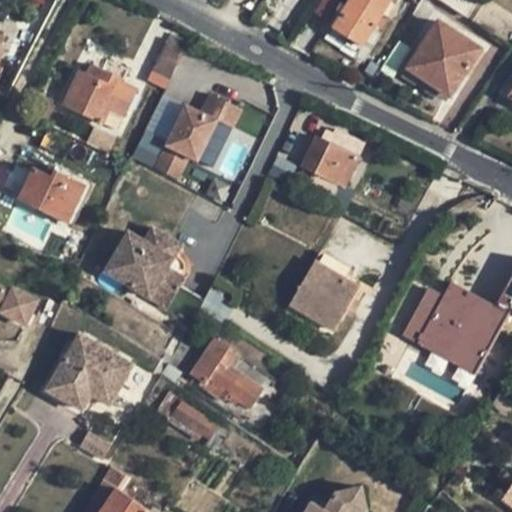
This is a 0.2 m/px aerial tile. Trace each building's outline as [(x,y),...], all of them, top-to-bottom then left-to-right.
[(394,1),(391,0),(350,0),(334,26),(366,47),(394,1)] [(478,0),(444,0),(468,16),(478,0)] [(511,50),(511,16),(489,1),(476,21),(495,34),(493,38),(511,50)] [(481,49),(441,23),(410,69),(452,95),(481,49)] [(185,45),(168,36),(152,71),(168,78),(185,45)] [(92,64),(88,75),(100,81),(105,71),(92,64)] [(138,88),(105,71),(100,81),(88,75),(82,72),(65,105),(118,131),(138,88)] [(134,161),(181,179),(188,160),(215,170),(241,104),(207,91),(200,109),(160,94),(134,161)] [(32,112),(49,120),(54,110),(57,103),(41,95),(32,112)] [(60,113),(54,110),(49,120),(56,123),(60,113)] [(297,181),(309,187),(316,174),(339,185),(346,188),(365,148),(334,132),(330,141),(320,137),(297,181)] [(54,178),(36,170),(22,199),(69,222),(87,187),(57,172),(54,178)] [(332,198),(339,185),(316,174),(309,187),(332,198)] [(89,238),(57,223),(50,236),(83,252),(89,238)] [(145,245),(173,260),(181,247),(153,232),(145,245)] [(130,236),(108,275),(168,310),(178,292),(185,281),(167,271),(173,260),(145,245),(130,236)] [(320,254),(316,262),(346,279),(351,271),(320,254)] [(346,279),(316,262),(290,304),(335,331),(360,288),(346,279)] [(452,282),(446,293),(487,315),(493,304),(452,282)] [(14,292),(0,284),(0,308),(5,311),(14,292)] [(431,286),(426,295),(440,303),(446,293),(431,286)] [(40,299),(17,287),(14,292),(5,311),(28,323),(40,299)] [(234,304),(210,289),(201,305),(201,306),(224,320),(234,304)] [(201,306),(201,305),(178,292),(168,310),(163,318),(187,332),(201,306)] [(422,335),(481,367),(511,314),(493,304),(487,315),(446,293),(440,303),(426,295),(403,336),(418,344),(422,335)] [(477,375),(481,367),(422,335),(418,344),(477,375)] [(237,353),(217,340),(195,373),(207,382),(204,387),(226,401),(231,393),(252,405),(262,390),(228,367),(237,353)] [(79,345),(75,351),(107,370),(89,402),(97,405),(118,368),(79,345)] [(84,410),(89,402),(107,370),(75,351),(52,390),(84,410)] [(185,373),(170,363),(169,365),(163,375),(176,385),(182,377),(185,373)] [(176,385),(187,392),(191,384),(182,377),(176,385)] [(154,413),(169,423),(173,415),(183,401),(169,391),(154,413)] [(183,401),(173,415),(204,436),(210,440),(220,426),(183,401)] [(199,443),(204,436),(173,415),(169,423),(199,443)] [(230,432),(220,426),(210,440),(206,445),(216,452),(230,432)] [(113,445),(91,433),(82,448),(104,461),(113,445)] [(119,490),(106,480),(95,497),(96,499),(108,506),(119,490)] [(308,511),(360,511),(371,506),(360,482),(336,494),(327,510),(312,504),(308,511)] [(151,511),(119,490),(108,506),(96,499),(87,511),(151,511)]
